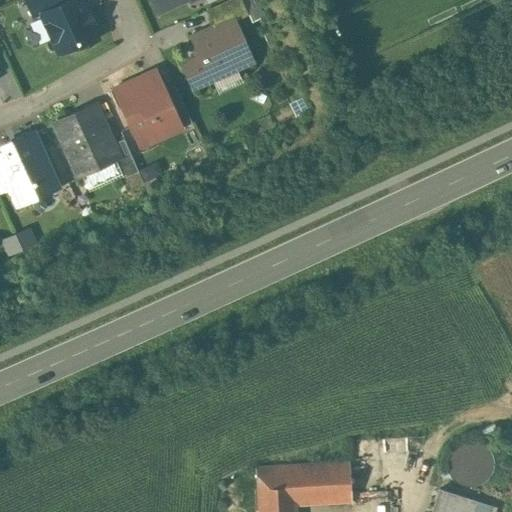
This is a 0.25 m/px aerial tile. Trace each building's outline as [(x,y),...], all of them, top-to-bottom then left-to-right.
[(23,0),(31,18),(40,14),(40,13),(64,2),(63,0),(23,0)] [(67,0),(64,2),(40,13),(40,14),(57,51),(74,43),(75,46),(95,37),(89,23),(92,22),(87,11),(84,13),(78,0),(67,0)] [(153,0),(158,10),(180,0),(153,0)] [(240,0),(225,0),(207,8),(215,26),(231,18),(232,19),(247,13),(240,0)] [(200,55),(182,64),(192,86),(250,60),(232,19),(231,18),(215,26),(192,36),(200,55)] [(146,73),(113,88),(136,138),(150,131),(154,138),(179,126),(164,94),(157,97),(146,73)] [(191,121),(176,88),(164,94),(179,126),(191,121)] [(93,104),(53,122),(77,175),(117,156),(93,104)] [(31,132),(0,145),(0,149),(1,152),(0,152),(0,189),(8,186),(16,204),(55,186),(31,132)] [(131,158),(116,164),(122,177),(137,171),(131,158)] [(8,252),(38,241),(32,225),(2,236),(8,252)] [(254,463),(255,486),(292,484),(293,501),(349,498),(347,460),(254,463)] [(292,484),(255,486),(256,511),(293,511),(293,501),(292,484)] [(431,511),(469,511),(473,501),(439,488),(431,511)] [(486,511),(489,506),(473,501),(469,511),(486,511)]
